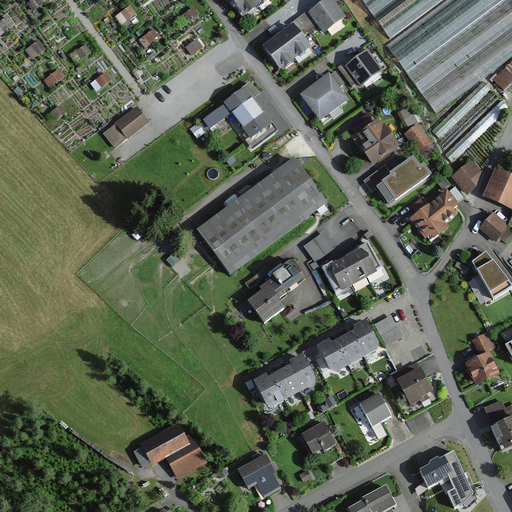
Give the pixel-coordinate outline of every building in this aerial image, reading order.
[(254,0),(233,0),(244,15),(258,4),(254,0)] [(346,18),(331,0),(329,0),(311,15),(326,33),(346,18)] [(122,23),(137,12),(131,4),(116,14),(122,23)] [(139,37),(145,46),(161,36),(155,27),(139,37)] [(294,27),(280,37),(295,58),(310,47),(294,27)] [(186,47),(193,54),(203,45),(197,37),(186,47)] [(280,37),(265,48),(280,69),(295,58),(280,37)] [(39,38),(25,48),(33,58),(47,48),(39,38)] [(368,51),(348,67),(363,87),(383,71),(368,51)] [(50,87),(66,76),(60,67),(44,78),(50,87)] [(105,71),(97,80),(103,86),(112,76),(105,71)] [(348,99),(330,75),(303,96),(320,120),(348,99)] [(484,81),(433,130),(441,139),(485,97),(494,106),(445,153),(454,162),(510,108),(484,81)] [(271,125),(246,91),(227,105),(252,139),(271,125)] [(148,121),(138,109),(105,134),(115,146),(148,121)] [(191,128),(198,137),(211,127),(204,119),(191,128)] [(384,130),(378,123),(360,137),(364,143),(361,145),(376,165),(401,147),(387,128),(384,130)] [(431,142),(419,125),(407,134),(419,151),(431,142)] [(328,204),(295,159),(199,231),(231,275),(328,204)] [(481,170),(471,159),(454,177),(464,187),(481,170)] [(378,187),(389,204),(430,175),(423,166),(420,168),(414,160),(391,175),(392,177),(378,187)] [(364,180),(371,187),(389,173),(383,165),(364,180)] [(511,174),(499,169),(486,196),(511,208),(511,220),(510,225),(511,225),(511,174)] [(460,204),(448,190),(429,205),(424,198),(413,206),(419,213),(412,219),(427,238),(433,233),(436,237),(450,226),(447,222),(457,214),(454,209),(460,204)] [(335,248),(324,233),(304,247),(316,263),(335,248)] [(368,245),(353,253),(366,276),(380,268),(368,245)] [(353,253),(339,261),(352,284),(366,276),(353,253)] [(511,290),(487,256),(473,263),(481,277),(474,280),(487,303),(511,290)] [(339,261),(325,269),(337,292),(352,284),(339,261)] [(276,279),(267,285),(276,298),(303,278),(291,263),(274,276),(276,279)] [(276,298),(267,285),(262,289),(264,292),(250,302),(265,323),(284,309),(276,298)] [(376,322),(387,345),(404,337),(393,314),(376,322)] [(366,323),(351,332),(365,357),(380,349),(366,323)] [(351,332),(335,340),(350,366),(365,357),(351,332)] [(335,340),(320,349),(334,374),(350,366),(335,340)] [(489,354),(467,366),(477,386),(499,374),(489,354)] [(302,359),(287,367),(300,392),(315,384),(302,359)] [(287,367),(271,375),(284,400),(300,392),(287,367)] [(423,369),(400,381),(412,404),(435,392),(423,369)] [(271,375),(255,383),(268,408),(284,400),(271,375)] [(380,395),(360,405),(370,424),(390,414),(380,395)] [(511,447),(511,419),(499,425),(505,438),(499,441),(503,451),(511,447)] [(338,445),(326,424),(303,436),(315,457),(338,445)] [(180,426),(142,446),(152,465),(167,457),(179,479),(207,464),(191,434),(185,437),(180,426)] [(276,475),(266,457),(240,471),(250,489),(257,485),(265,499),(280,491),(273,477),(276,475)] [(445,457),(421,471),(431,487),(455,474),(445,457)] [(366,501),(349,510),(350,511),(372,511),(394,499),(387,486),(365,498),(366,501)]
